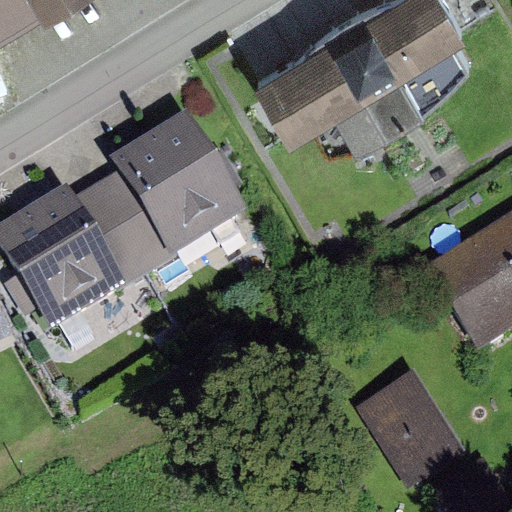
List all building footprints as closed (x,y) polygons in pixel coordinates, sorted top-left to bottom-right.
[(0,0),(0,43),(43,18),(48,25),(89,0),(0,0)] [(468,42),(442,0),(405,0),(347,36),(407,133),(430,113),(472,73),(456,50),(468,42)] [(407,133),(347,36),(257,89),(291,149),(327,128),(345,159),(381,145),(407,133)] [(251,231),(190,130),(112,177),(117,185),(95,199),(151,291),(251,231)] [(151,291),(95,199),(76,211),(70,201),(0,243),(0,267),(51,352),(151,291)] [(511,223),(424,279),(480,368),(511,348),(511,223)] [(465,466),(415,383),(359,416),(409,500),(465,466)] [(502,511),(511,507),(486,466),(428,501),(434,511),(502,511)]
